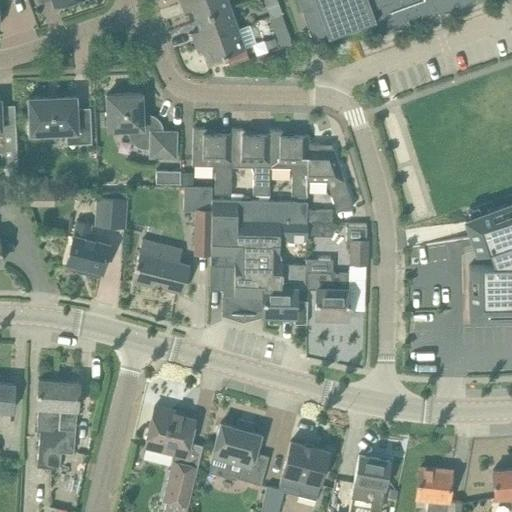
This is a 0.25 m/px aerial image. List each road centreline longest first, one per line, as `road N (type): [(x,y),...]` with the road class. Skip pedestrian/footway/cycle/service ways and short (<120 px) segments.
road 1 (residential): [(382,405),(384,217),(355,118),(327,97)]
road 2 (tertiary): [(382,405),(137,342)]
road 3 (residential): [(327,97),(190,94),(168,78),(154,42),(122,20)]
road 4 (residential): [(327,97),(342,81),(511,19)]
road 5 (residential): [(94,511),(137,342)]
road 6 (tertiary): [(137,342),(60,322),(0,319)]
road 7 (tertiary): [(511,409),(382,405)]
road 8 (residential): [(0,60),(122,20)]
